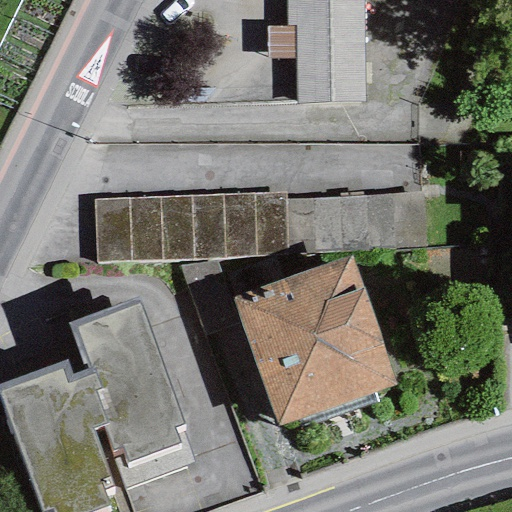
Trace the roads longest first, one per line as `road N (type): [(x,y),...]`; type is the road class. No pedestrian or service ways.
road 1 (residential): [(0,232),(113,0)]
road 2 (tertiary): [(358,511),(511,469)]
